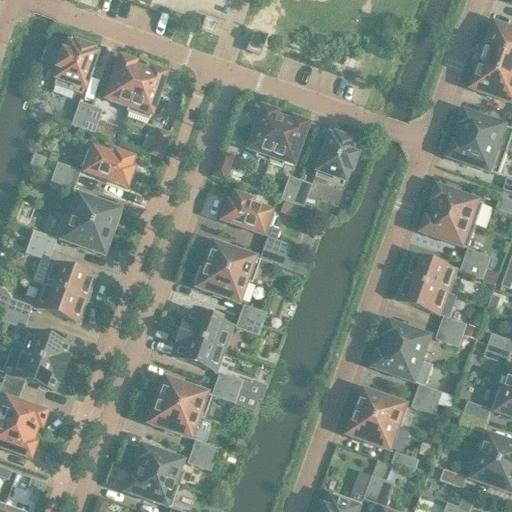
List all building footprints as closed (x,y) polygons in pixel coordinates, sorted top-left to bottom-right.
[(105,0),(143,13),(147,0),(105,0)] [(212,34),(215,26),(216,24),(206,21),(202,32),(212,35),(212,34)] [(487,48),(511,57),(511,32),(495,26),(493,31),(487,46),(488,46),(487,48)] [(252,32),(245,53),(259,57),(263,45),(266,36),(252,32)] [(58,72),(53,87),(81,97),(95,56),(91,54),(92,51),(90,51),(90,50),(75,45),(73,45),(72,47),(67,46),(64,55),(62,54),(56,71),(58,72)] [(480,69),(511,80),(511,57),(487,48),(480,69)] [(126,114),(141,72),(133,69),(134,65),(119,60),(105,101),(127,109),(125,114),(126,114)] [(511,80),(480,69),(479,72),(478,71),(473,87),(472,92),(511,105),(511,80)] [(141,72),(126,114),(149,122),(165,76),(150,71),(149,75),(141,72)] [(82,131),(90,108),(78,104),(70,127),(82,131)] [(90,108),(82,131),(93,135),(101,112),(90,108)] [(268,164),(283,122),(275,119),(276,115),(261,110),(246,151),(256,154),(254,159),(268,164)] [(460,138),(507,155),(511,141),(511,127),(511,131),(465,114),(460,129),(463,130),(460,138)] [(283,122),(268,164),(281,169),(283,165),(292,168),(307,126),(292,121),(291,125),(283,122)] [(161,159),(169,136),(158,132),(149,155),(161,159)] [(328,138),(313,180),(341,189),(347,174),(349,175),(355,159),(353,158),(356,148),(351,146),(352,144),(350,143),(351,143),(335,137),(335,138),(334,137),(333,140),(328,138)] [(507,155),(460,138),(458,147),(454,145),(449,160),(499,178),(507,155)] [(53,176),(76,184),(80,173),(125,189),(132,172),(129,171),(132,162),(113,155),(111,161),(88,152),(80,173),(57,164),(53,176)] [(232,158),(220,154),(212,177),(224,181),(232,158)] [(76,184),(53,176),(49,187),(72,196),(76,184)] [(291,206),(299,182),(288,178),(280,202),(291,206)] [(503,192),(511,195),(511,181),(507,180),(503,192)] [(299,182),(291,206),(303,210),(311,186),(299,182)] [(434,214),(476,229),(484,206),(438,190),(433,204),(437,206),(434,214)] [(63,218),(111,235),(111,233),(113,234),(114,233),(120,218),(119,218),(120,216),(118,216),(119,212),(76,197),(69,218),(64,217),(63,218)] [(227,205),(221,223),(262,238),(266,239),(262,251),(286,259),(290,247),(275,242),(278,233),(270,230),(275,216),(250,207),(251,203),(233,197),(230,206),(227,205)] [(496,211),(511,216),(511,203),(500,199),(496,211)] [(476,229),(434,214),(431,222),(427,221),(422,235),(468,252),(464,263),(487,271),(491,260),(468,251),(476,229)] [(111,235),(63,218),(56,240),(33,232),(29,243),(53,251),(56,241),(103,257),(111,235)] [(45,287),(84,301),(92,278),(53,264),(49,263),(53,251),(29,243),(25,255),(40,260),(32,282),(45,287)] [(211,245),(203,268),(251,285),(259,262),(282,270),(286,259),(262,251),(258,262),(211,245)] [(407,281),(447,295),(455,272),(415,258),(407,281)] [(487,271),(464,263),(460,274),(483,283),(487,271)] [(197,285),(195,290),(238,306),(246,284),(251,286),(251,285),(203,268),(202,270),(197,285)] [(511,286),(511,274),(507,273),(501,288),(510,291),(511,286)] [(447,295),(407,281),(399,304),(444,319),(440,331),(463,339),(467,327),(449,321),(457,298),(447,295)] [(84,301),(45,287),(36,311),(75,325),(84,301)] [(486,312),(496,316),(501,301),(492,298),(486,312)] [(5,312),(28,321),(32,309),(9,301),(5,312)] [(238,318),(262,327),(266,315),(242,307),(238,318)] [(28,321),(5,312),(0,324),(24,332),(28,321)] [(178,335),(222,350),(230,328),(190,314),(186,324),(183,323),(178,335)] [(262,327),(238,318),(234,330),(258,338),(262,327)] [(385,349),(423,363),(431,340),(390,325),(385,340),(388,341),(385,349)] [(463,339),(440,331),(436,342),(459,350),(463,339)] [(12,352),(12,353),(63,371),(68,358),(65,357),(68,348),(29,334),(21,355),(12,352)] [(222,350),(178,335),(174,347),(178,349),(174,359),(214,373),(222,350)] [(488,348),(511,356),(511,354),(511,343),(492,336),(488,348)] [(511,356),(488,348),(484,359),(507,367),(511,356)] [(423,363),(385,349),(383,358),(379,356),(374,371),(415,386),(423,363)] [(0,374),(0,386),(4,388),(20,394),(24,383),(52,393),(56,383),(59,384),(63,371),(12,353),(6,370),(15,373),(13,378),(8,377),(0,374)] [(214,386),(238,395),(242,383),(218,375),(214,386)] [(155,404),(203,420),(211,398),(233,406),(238,395),(214,386),(210,397),(163,381),(161,386),(156,401),(155,404)] [(0,386),(0,399),(0,424),(34,437),(37,429),(40,430),(46,415),(16,405),(20,394),(4,388),(0,386)] [(416,398),(439,407),(443,395),(420,387),(416,398)] [(511,394),(505,392),(505,391),(500,389),(499,390),(495,404),(500,406),(497,415),(511,420),(511,394)] [(356,416),(399,431),(407,408),(364,393),(363,398),(362,398),(357,413),(356,416)] [(439,407),(416,398),(411,410),(435,418),(439,407)] [(203,420),(155,404),(155,405),(152,404),(146,421),(149,422),(147,426),(190,441),(197,419),(203,421),(203,420)] [(464,416),(487,424),(491,412),(468,404),(464,416)] [(399,431),(356,416),(348,438),(391,453),(399,431)] [(487,424),(464,416),(460,427),(483,435),(487,424)] [(0,424),(0,450),(29,461),(35,446),(31,445),(34,437),(0,424)] [(480,459),(511,470),(511,445),(488,437),(480,459)] [(190,454),(214,462),(218,451),(194,443),(190,454)] [(136,473),(179,488),(178,488),(183,474),(178,473),(182,463),(140,449),(135,463),(139,465),(136,473)] [(214,462),(190,454),(186,466),(210,474),(214,462)] [(391,466),(415,475),(419,463),(396,455),(391,466)] [(511,470),(480,459),(472,482),(511,496),(511,470)] [(0,479),(8,482),(12,473),(0,469),(0,479)] [(440,483),(463,492),(468,480),(444,472),(440,483)] [(179,488),(136,473),(133,481),(129,480),(124,494),(170,511),(169,511),(175,511),(171,510),(178,489),(179,488)] [(375,506),(384,482),(372,478),(364,502),(375,506)] [(27,489),(42,494),(45,485),(30,480),(27,489)] [(384,482),(375,506),(387,510),(395,487),(384,482)] [(459,509),(458,511),(471,511),(476,497),(465,493),(459,509)] [(360,511),(363,506),(334,496),(329,511),(327,510),(326,511),(360,511)]
